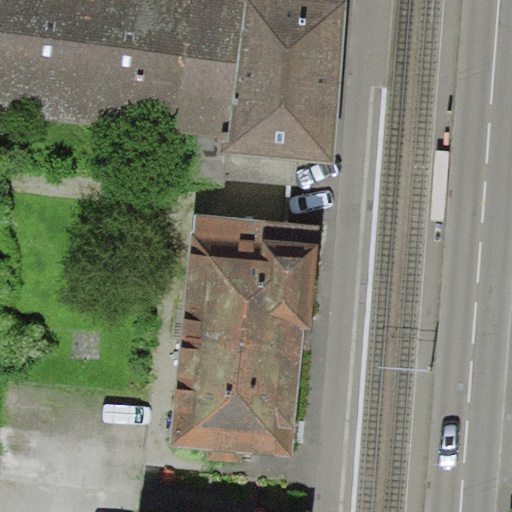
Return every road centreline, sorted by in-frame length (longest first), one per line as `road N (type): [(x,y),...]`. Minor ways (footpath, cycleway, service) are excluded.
road 1 (secondary): [(501,0),(459,511)]
road 2 (residential): [(377,0),(336,511)]
